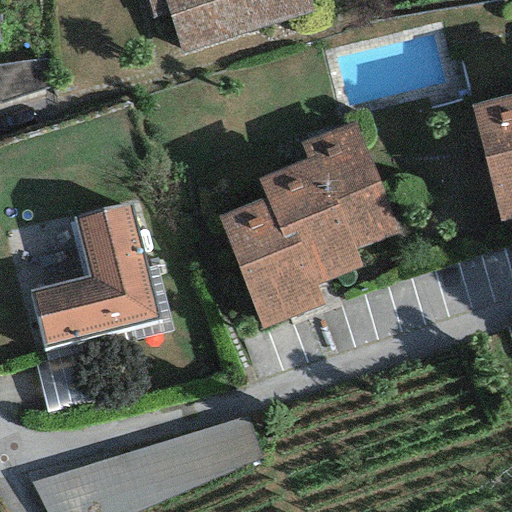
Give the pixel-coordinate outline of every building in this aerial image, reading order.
[(182,52),(313,10),(309,0),(146,0),(153,21),(170,15),(182,52)] [(52,59),(0,65),(0,106),(55,86),(52,59)] [(511,94),(470,104),(498,223),(511,219),(511,94)] [(396,231),(351,122),(300,144),(306,159),(256,180),(263,196),(216,216),(262,328),(322,304),(315,286),(360,268),(352,249),(396,231)] [(88,277),(27,291),(41,350),(158,322),(130,206),(74,219),(88,277)] [(379,322),(446,312),(440,272),(373,282),(379,322)]
